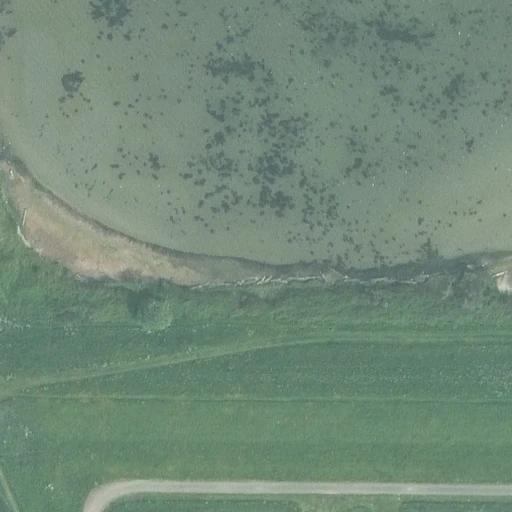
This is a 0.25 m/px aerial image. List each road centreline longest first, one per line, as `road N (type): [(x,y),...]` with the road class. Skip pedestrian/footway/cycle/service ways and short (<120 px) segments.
road 1 (track): [(0,388),(275,337),(511,333)]
road 2 (unclassified): [(88,511),(98,494),(119,484),(511,490)]
